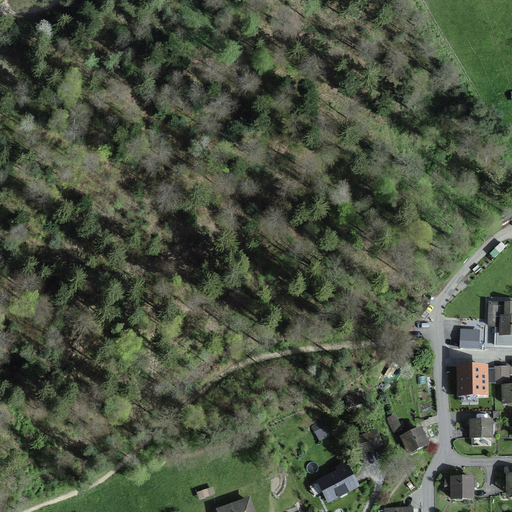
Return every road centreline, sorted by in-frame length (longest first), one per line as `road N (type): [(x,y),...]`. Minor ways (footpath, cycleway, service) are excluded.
road 1 (track): [(435,323),(381,341),(240,363),(112,471),(26,511)]
road 2 (residential): [(511,230),(469,262),(436,307),(442,447),(427,511)]
